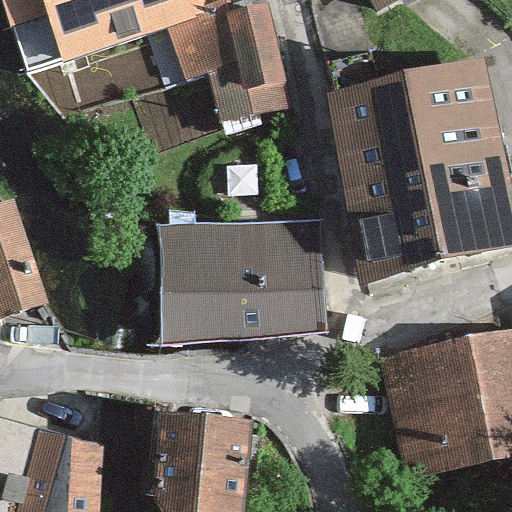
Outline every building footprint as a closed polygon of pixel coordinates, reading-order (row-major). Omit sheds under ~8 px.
[(5,0),(35,89),(173,44),(189,93),(212,85),(231,141),(300,118),(268,20),(242,29),(232,0),(5,0)] [(511,208),(484,79),(332,112),(368,282),(511,251),(511,208)] [(21,211),(0,217),(0,323),(51,308),(21,211)] [(318,239),(166,246),(170,349),(322,343),(318,239)] [(511,346),(385,363),(402,492),(511,477),(511,346)] [(243,511),(249,421),(172,416),(167,503),(170,511),(243,511)] [(0,511),(20,511),(38,444),(0,434),(0,511)] [(100,511),(104,467),(38,444),(20,511),(100,511)]
